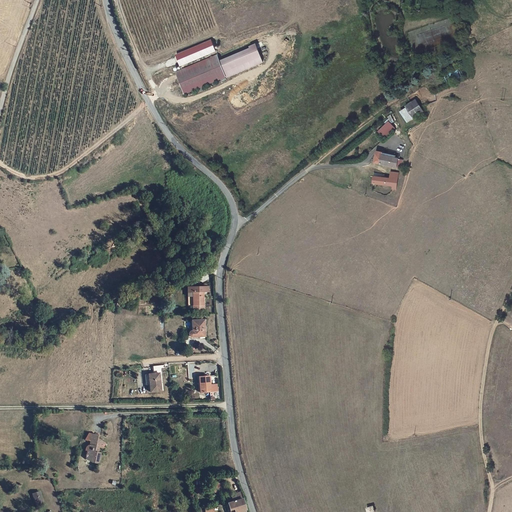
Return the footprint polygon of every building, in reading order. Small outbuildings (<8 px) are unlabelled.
[(180,64),(216,52),(213,42),(177,54),(180,64)] [(187,73),(180,76),(181,79),(191,102),(232,83),(223,61),(189,76),(187,73)] [(459,69),(449,71),(451,79),(461,76),(459,69)] [(404,110),(405,111),(411,123),(422,116),(415,104),(404,110)] [(405,127),(411,123),(405,111),(399,115),(405,127)] [(385,138),(396,127),(389,120),(378,131),(385,138)] [(372,163),(375,163),(396,168),(398,160),(394,159),(394,156),(375,152),(372,163)] [(397,188),(395,188),(397,181),(393,181),(383,180),(385,175),(374,173),(373,183),(392,187),(391,190),(397,191),(397,188)] [(194,284),(194,307),(204,307),(204,284),(194,284)] [(206,333),(204,317),(192,319),(193,329),(192,329),(191,330),(190,331),(190,333),(191,334),(192,335),(206,333)] [(148,373),(150,391),(161,390),(159,373),(148,373)] [(216,378),(200,379),(201,395),(217,393),(216,378)] [(91,429),(77,427),(75,433),(80,434),(79,438),(77,438),(76,439),(75,440),(75,442),(76,443),(78,444),(78,445),(78,450),(85,452),(85,454),(91,455),(92,445),(90,444),(91,439),(98,440),(98,435),(91,433),(91,429)] [(215,493),(222,491),(220,481),(212,483),(215,493)] [(39,493),(32,496),(36,511),(44,508),(39,493)] [(232,495),(234,502),(242,499),(239,493),(232,495)] [(231,511),(236,511),(233,502),(234,502),(232,495),(227,497),(231,511)] [(247,509),(244,499),(242,499),(234,502),(233,502),(236,511),(243,511),(243,510),(244,510),(247,509)]
